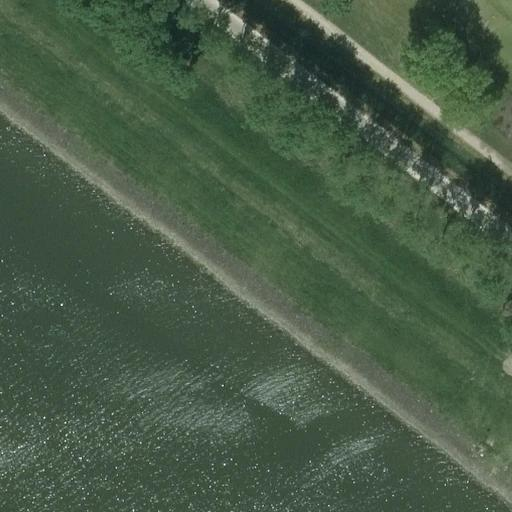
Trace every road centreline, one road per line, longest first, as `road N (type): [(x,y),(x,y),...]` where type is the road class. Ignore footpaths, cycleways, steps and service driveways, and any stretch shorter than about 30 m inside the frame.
road 1 (unclassified): [(511,246),(191,0)]
road 2 (track): [(290,0),(511,172)]
